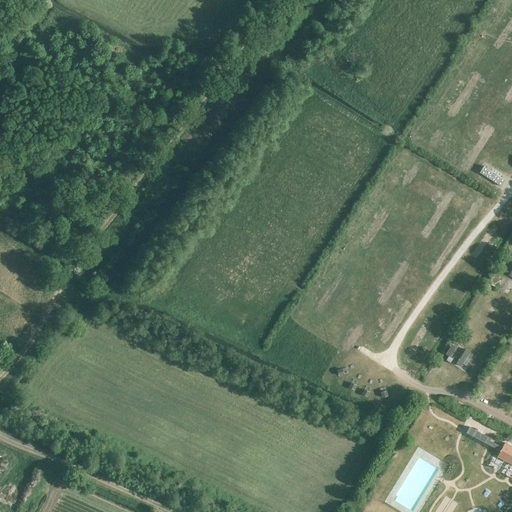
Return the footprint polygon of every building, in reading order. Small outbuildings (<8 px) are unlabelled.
[(498,10),(506,15),(511,6),(503,1),(498,10)] [(495,14),(489,23),(496,28),(503,20),(495,14)] [(481,55),(484,49),(476,45),(473,52),(481,55)] [(460,73),(465,75),(469,68),(464,65),(460,73)] [(478,171),(500,185),(504,179),(482,165),(478,171)] [(349,247),(358,253),(362,246),(353,241),(349,247)] [(459,273),(468,277),(472,266),(463,263),(459,273)] [(500,288),(509,292),(511,286),(511,279),(506,277),(500,288)] [(439,310),(450,315),(454,307),(443,302),(439,310)] [(476,329),(482,322),(474,316),(469,323),(476,329)] [(457,362),(465,347),(453,341),(447,352),(453,356),(452,359),(457,362)] [(464,368),(474,354),(466,348),(456,363),(464,368)] [(511,352),(508,350),(502,358),(509,363),(511,358),(511,352)] [(469,427),(466,433),(501,451),(498,457),(511,464),(511,440),(509,446),(505,443),(503,448),(489,441),(491,438),(469,427)]
